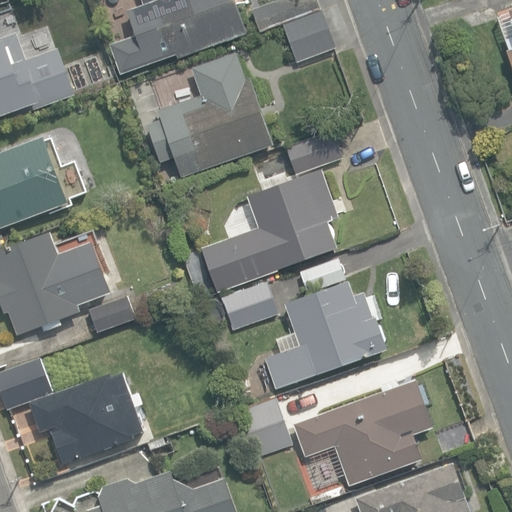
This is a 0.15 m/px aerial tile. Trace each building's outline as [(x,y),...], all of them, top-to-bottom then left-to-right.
[(17,43),(57,28),(46,0),(10,0),(2,3),(17,43)] [(139,35),(150,65),(176,56),(177,60),(248,34),(235,0),(145,0),(149,11),(159,7),(165,25),(139,35)] [(283,25),(321,9),(316,0),(277,0),(252,10),(261,33),(283,25)] [(507,51),(511,65),(511,7),(508,9),(509,13),(497,17),(508,50),(507,51)] [(335,48),(321,9),(283,25),(297,63),(335,48)] [(0,116),(41,102),(26,59),(15,63),(9,47),(8,47),(6,41),(0,42),(0,116)] [(236,84),(229,66),(196,78),(202,94),(178,103),(185,124),(165,131),(182,178),(274,145),(250,78),(236,84)] [(0,228),(69,203),(45,137),(0,153),(0,228)] [(290,155),(297,174),(343,159),(336,139),(290,155)] [(259,227),(203,248),(219,291),(219,292),(245,282),(339,249),(329,222),(340,218),(323,169),(248,196),(259,227)] [(0,231),(0,248),(17,243),(11,228),(0,231)] [(114,294),(94,243),(62,255),(53,233),(0,252),(0,298),(6,314),(10,313),(18,336),(82,312),(80,306),(114,294)] [(300,271),(307,293),(347,280),(340,258),(300,271)] [(264,357),(275,389),(387,349),(375,316),(374,316),(364,291),(353,295),(348,282),(348,281),(345,282),(285,304),(299,344),(264,357)] [(232,331),(280,314),(269,283),(221,300),(232,331)] [(89,309),(98,333),(135,319),(127,295),(89,309)] [(0,371),(0,386),(8,408),(53,391),(40,357),(0,371)] [(51,428),(63,463),(135,438),(134,435),(144,431),(136,407),(143,404),(139,392),(132,395),(124,372),(113,376),(112,374),(30,402),(40,432),(51,428)] [(336,446),(349,485),(423,460),(414,434),(434,427),(426,404),(429,403),(423,384),(419,385),(417,379),(398,386),(396,380),(382,385),(383,390),(293,422),(306,456),(336,446)] [(237,409),(255,458),(293,444),(275,395),(237,409)] [(470,421),(435,433),(442,451),(477,439),(470,421)] [(469,511),(464,497),(466,496),(453,461),(356,497),(361,511),(469,511)] [(238,511),(227,478),(194,489),(176,479),(173,471),(138,483),(128,478),(103,486),(99,496),(102,505),(87,510),(87,511),(238,511)]
